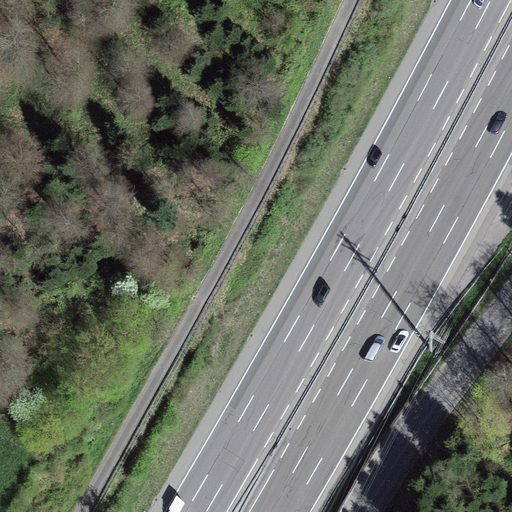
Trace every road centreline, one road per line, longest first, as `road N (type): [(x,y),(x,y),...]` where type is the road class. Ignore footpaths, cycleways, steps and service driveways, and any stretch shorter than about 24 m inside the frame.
road 1 (motorway): [(480,0),(196,511)]
road 2 (track): [(81,511),(259,190),(351,0)]
road 3 (motorway): [(281,511),(473,172)]
road 4 (tertiary): [(511,305),(365,511)]
